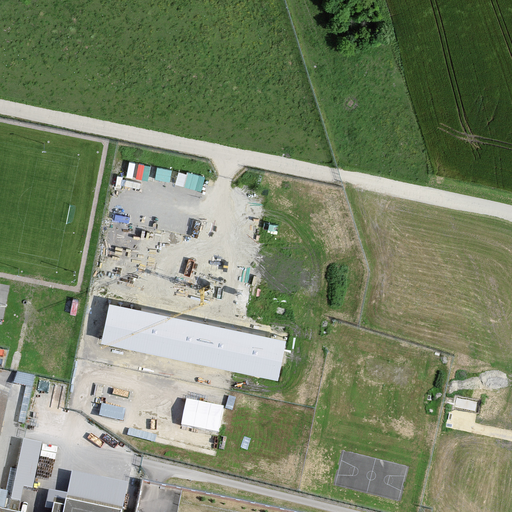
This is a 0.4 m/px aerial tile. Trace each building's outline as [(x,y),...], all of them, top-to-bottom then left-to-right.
[(171,181),(173,164),(145,161),(143,177),(171,181)] [(202,188),(206,173),(179,166),(176,182),(202,188)] [(287,341),(110,304),(101,344),(278,381),(287,341)] [(182,426),(221,432),(225,403),(186,397),(182,426)] [(0,511),(105,511),(67,504),(66,509),(55,506),(54,511),(0,511),(0,427),(6,401),(0,399),(0,511)] [(102,402),(100,415),(125,418),(126,405),(102,402)] [(66,500),(67,489),(49,487),(45,511),(51,511),(54,499),(66,500)]
